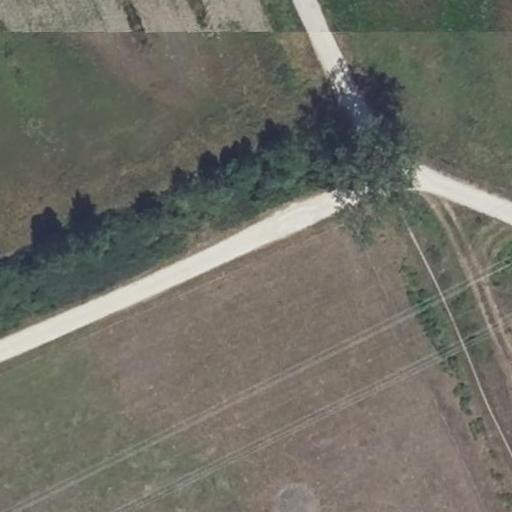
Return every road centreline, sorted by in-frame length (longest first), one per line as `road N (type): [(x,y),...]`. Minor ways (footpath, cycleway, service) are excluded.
road 1 (track): [(511,476),(379,184),(308,0)]
road 2 (track): [(0,347),(379,184)]
road 3 (unknown): [(379,184),(447,186),(511,213)]
